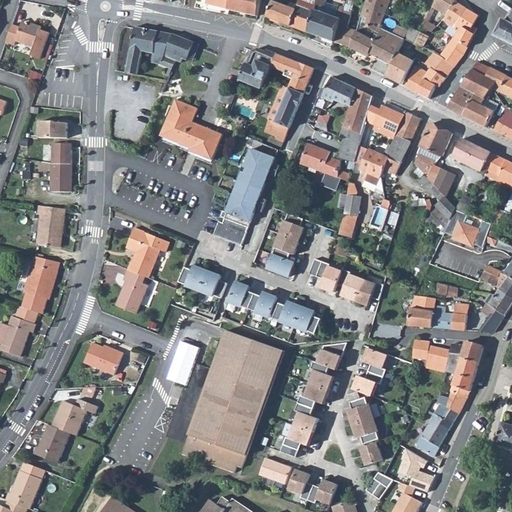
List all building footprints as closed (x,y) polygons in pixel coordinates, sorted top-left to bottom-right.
[(207,0),(207,4),(229,9),(231,0),(207,0)] [(231,0),(229,9),(258,16),(261,0),(231,0)] [(309,33),(317,0),(299,0),(296,10),(273,1),(267,17),(309,33)] [(317,0),(309,33),(335,42),(344,12),(345,7),(339,6),(327,2),(327,0),(317,0)] [(352,48),(369,57),(371,54),(376,57),(392,65),(406,40),(394,34),(381,28),(391,0),(366,0),(357,31),(352,46),(352,48)] [(448,15),(456,2),(457,0),(436,0),(433,7),(448,15)] [(467,8),(456,2),(448,15),(446,18),(444,20),(455,28),(467,8)] [(441,56),(456,66),(464,55),(475,34),(474,34),(477,28),(473,26),(479,16),(467,8),(455,28),(455,29),(451,26),(446,32),(454,37),(441,56)] [(352,14),(344,12),(335,42),(352,46),(357,31),(348,29),(352,14)] [(496,35),(511,43),(511,14),(507,22),(503,19),(496,35)] [(422,27),(433,33),(438,27),(429,22),(430,20),(427,19),(422,27)] [(6,42),(15,45),(17,41),(34,47),(31,56),(41,59),(50,33),(41,30),(42,27),(32,23),(31,26),(27,25),(21,27),(12,24),(6,42)] [(394,34),(406,40),(410,32),(398,26),(394,34)] [(127,73),(138,75),(143,51),(155,53),(154,56),(164,59),(161,65),(173,69),(176,61),(165,56),(173,35),(136,27),(127,73)] [(410,32),(406,40),(424,48),(430,37),(412,27),(410,32)] [(165,56),(176,61),(181,63),(183,58),(188,60),(193,49),(195,43),(195,42),(174,33),(173,35),(165,56)] [(193,62),(200,45),(195,43),(193,49),(188,60),(193,62)] [(241,80),(263,88),(272,67),(277,54),(268,50),(267,52),(259,47),(253,51),(241,80)] [(456,66),(441,56),(435,53),(426,64),(432,68),(446,78),(456,66)] [(313,69),(277,54),(272,67),(284,72),(285,70),(293,73),(287,87),(304,94),(313,69)] [(399,54),(392,65),(386,77),(403,87),(416,61),(399,54)] [(462,87),(479,95),(483,96),(491,87),(502,73),(478,62),(462,87)] [(416,66),(406,86),(430,99),(446,78),(432,68),(429,73),(416,66)] [(491,87),(495,89),(511,97),(511,77),(502,73),(491,87)] [(343,92),(347,83),(333,77),(327,90),(322,88),(319,96),(335,103),(336,101),(335,100),(340,91),(343,92)] [(336,101),(351,106),(352,107),(357,88),(347,83),(343,92),(340,91),(335,100),(336,101)] [(283,85),(269,119),(270,120),(266,132),(277,136),(277,138),(285,141),(304,94),(287,87),(283,85)] [(448,108),(465,117),(479,95),(462,87),(448,108)] [(352,107),(351,106),(344,127),(351,130),(363,134),(367,122),(371,105),(374,96),(357,88),(352,107)] [(465,117),(487,127),(499,104),(483,96),(479,95),(465,117)] [(176,100),(162,136),(191,148),(196,150),(195,153),(204,156),(214,160),(224,135),(194,122),(199,109),(176,100)] [(406,116),(383,105),(381,109),(371,105),(367,122),(397,136),(406,116)] [(495,129),(511,138),(511,111),(506,108),(495,129)] [(387,156),(390,158),(385,169),(397,175),(422,119),(407,112),(406,116),(397,136),(387,156)] [(331,114),(321,113),(320,121),(329,122),(331,114)] [(56,121),(39,121),(39,138),(68,138),(69,123),(56,123),(56,121)] [(421,146),(421,147),(443,156),(453,134),(431,123),(421,146)] [(349,136),(348,140),(359,146),(363,134),(351,130),(349,136)] [(463,139),(454,157),(455,159),(486,174),(487,174),(488,171),(483,168),(491,152),(463,139)] [(359,146),(348,140),(345,140),(339,158),(355,163),(359,146)] [(53,164),(73,164),(73,150),(71,150),(69,148),(69,143),(53,143),(53,164)] [(302,164),(327,173),(323,185),(337,191),(341,179),(350,182),(352,175),(340,170),(342,162),(335,159),(337,154),(331,152),(310,144),(302,164)] [(418,154),(420,154),(437,162),(443,156),(421,147),(418,154)] [(276,158),(252,149),(245,167),(248,168),(246,173),(243,172),(228,213),(223,211),(221,217),(225,219),(224,223),(219,222),(214,235),(243,246),(248,232),(247,232),(249,228),(250,228),(276,158)] [(363,186),(375,192),(377,188),(384,192),(383,178),(382,177),(385,169),(390,158),(387,156),(370,149),(369,150),(360,170),(369,173),(363,186)] [(486,174),(485,175),(511,188),(511,162),(491,152),(483,168),(488,171),(487,174),(486,174)] [(420,154),(415,164),(417,165),(415,167),(416,169),(419,167),(425,174),(435,185),(443,168),(435,165),(437,162),(420,154)] [(52,164),(52,192),(72,192),(73,164),(53,164),(52,164)] [(435,185),(447,197),(457,175),(443,168),(435,185)] [(419,180),(442,201),(447,197),(435,185),(425,174),(419,180)] [(345,214),(359,217),(361,197),(357,196),(358,192),(355,184),(350,183),(348,195),(345,214)] [(458,209),(467,212),(474,200),(465,195),(458,209)] [(437,206),(438,207),(452,219),(456,210),(457,208),(447,197),(442,201),(437,206)] [(385,199),(382,206),(390,209),(392,202),(385,199)] [(40,206),(39,214),(42,215),(38,245),(62,248),(67,209),(40,206)] [(432,214),(447,228),(452,219),(438,207),(432,214)] [(505,211),(498,208),(492,222),(498,225),(505,212),(505,211)] [(492,224),(484,221),(480,229),(466,223),(469,215),(456,210),(452,219),(447,228),(445,233),(453,236),(452,239),(474,248),(475,245),(484,248),(486,242),(496,246),(499,240),(494,237),(488,235),(489,232),(492,224)] [(304,219),(289,213),(286,221),(285,221),(280,234),(300,242),(305,228),(301,226),(304,219)] [(138,252),(133,262),(132,262),(129,270),(146,277),(150,278),(161,250),(166,252),(170,242),(135,228),(127,248),(138,252)] [(300,242),(280,234),(275,248),(276,248),(273,255),(288,261),(291,254),(295,255),(300,242)] [(511,246),(499,240),(496,246),(495,247),(511,251),(511,246)] [(180,241),(178,247),(185,250),(187,244),(180,241)] [(288,261),(273,255),(268,268),(290,277),(296,264),(288,261)] [(331,264),(316,258),(310,274),(324,279),(321,287),(336,292),(338,285),(343,272),(342,272),(330,267),(331,264)] [(511,259),(503,272),(508,275),(508,274),(511,276),(511,259)] [(44,314),(51,288),(53,289),(59,271),(33,264),(25,293),(27,293),(23,307),(39,313),(44,314)] [(502,271),(488,265),(485,271),(499,278),(502,271)] [(201,291),(209,271),(195,266),(193,270),(186,267),(179,282),(188,286),(201,291)] [(342,272),(343,272),(338,285),(345,287),(342,295),(356,300),(364,280),(351,275),(352,272),(344,269),(342,272)] [(129,270),(126,277),(129,278),(118,306),(137,314),(149,285),(143,283),(146,277),(129,270)] [(222,277),(209,271),(201,291),(215,296),(223,298),(228,283),(221,281),(222,277)] [(482,279),(496,286),(498,283),(503,286),(501,290),(511,297),(511,276),(508,274),(508,275),(503,272),(502,271),(499,278),(485,271),(482,279)] [(377,285),(364,280),(356,300),(370,305),(373,297),(380,300),(385,285),(378,282),(377,285)] [(251,287),(237,282),(229,302),(243,307),(244,306),(250,309),(256,293),(250,291),(251,287)] [(449,285),(439,282),(437,292),(448,295),(448,294),(449,285)] [(459,287),(449,285),(448,294),(458,297),(459,287)] [(492,294),(487,302),(498,310),(494,316),(492,313),(479,331),(495,333),(511,307),(511,297),(501,290),(497,295),(492,294)] [(263,296),(256,293),(250,309),(257,311),(257,312),(271,317),(279,297),(265,292),(263,296)] [(409,326),(453,329),(455,314),(446,313),(446,311),(446,307),(435,306),(436,299),(415,296),(413,302),(411,309),(409,326)] [(288,306),(280,303),(275,318),(282,321),(282,322),(295,327),(303,307),(289,302),(288,306)] [(453,329),(466,330),(470,305),(457,303),(456,314),(455,314),(453,329)] [(17,318),(35,324),(39,313),(23,307),(21,306),(17,318)] [(317,312),(303,307),(295,327),(309,332),(309,331),(317,334),(322,319),(315,316),(317,312)] [(17,318),(13,316),(9,326),(1,322),(0,325),(0,343),(3,344),(1,350),(22,357),(31,332),(34,333),(37,324),(35,324),(17,318)] [(181,401),(170,434),(188,440),(184,454),(235,473),(238,466),(243,468),(285,351),(227,331),(214,369),(199,364),(189,391),(185,403),(181,401)] [(414,358),(423,359),(423,366),(428,367),(427,368),(446,373),(446,371),(451,350),(430,346),(431,342),(416,340),(414,358)] [(348,342),(325,345),(323,349),(318,362),(318,363),(330,368),(338,370),(348,342)] [(467,342),(466,345),(462,357),(480,362),(485,347),(467,342)] [(111,348),(110,350),(94,343),(86,363),(115,375),(125,353),(111,348)] [(446,371),(457,374),(453,386),(454,386),(452,392),(468,397),(480,362),(462,357),(466,345),(453,344),(451,350),(446,371)] [(369,348),(364,362),(371,365),(369,371),(382,376),(385,369),(382,368),(387,354),(369,348)] [(147,358),(141,355),(138,360),(145,363),(147,358)] [(318,362),(315,361),(312,369),(315,370),(310,383),(330,390),(335,377),(328,374),(330,368),(318,363),(318,362)] [(382,376),(369,371),(366,378),(359,375),(354,389),(371,396),(376,383),(379,384),(382,376)] [(330,390),(310,383),(305,396),(302,395),(300,403),(315,409),(318,401),(325,404),(330,390)] [(181,401),(185,403),(189,391),(185,389),(181,401)] [(448,406),(460,413),(468,397),(452,392),(448,406)] [(349,411),(354,425),(374,418),(370,404),(369,404),(367,397),(351,402),(354,409),(349,411)] [(53,426),(71,433),(78,436),(88,411),(96,414),(99,407),(79,399),(76,406),(64,401),(53,426)] [(315,409),(300,403),(297,411),(299,412),(295,425),(315,432),(320,418),(312,416),(315,409)] [(434,415),(454,424),(460,413),(448,406),(440,404),(434,415)] [(423,435),(440,447),(454,424),(434,415),(429,424),(430,425),(423,435)] [(374,418),(354,425),(359,439),(363,437),(365,445),(381,439),(378,432),(379,432),(374,418)] [(511,424),(503,422),(497,444),(511,448),(511,424)] [(49,425),(40,447),(38,447),(35,454),(59,463),(71,433),(53,426),(49,425)] [(315,432),(295,425),(290,438),(287,437),(281,452),(297,457),(302,443),(310,446),(315,432)] [(417,446),(435,456),(440,448),(440,447),(423,435),(417,446)] [(378,443),(361,448),(367,466),(384,460),(378,443)] [(414,478),(411,487),(416,489),(428,492),(437,478),(421,472),(422,468),(424,470),(428,463),(406,450),(399,473),(414,478)] [(293,467),(267,458),(261,475),(286,484),(293,467)] [(7,500),(9,501),(29,508),(31,509),(47,471),(25,462),(12,494),(10,493),(7,500)] [(311,474),(297,469),(289,489),(303,494),(302,498),(309,501),(315,485),(308,483),(311,474)] [(379,472),(375,478),(382,483),(374,495),(381,500),(394,480),(379,472)] [(375,478),(367,490),(374,495),(382,483),(375,478)] [(322,488),(315,485),(309,501),(317,503),(318,500),(331,505),(339,485),(325,479),(322,488)] [(404,494),(393,511),(418,511),(423,504),(414,498),(416,489),(411,487),(401,484),(399,492),(404,494)] [(253,511),(233,498),(231,502),(223,497),(218,504),(211,500),(202,511),(134,511),(127,507),(123,511),(253,511)] [(103,511),(123,511),(127,507),(113,498),(103,511)] [(357,511),(353,500),(334,506),(336,511),(357,511)] [(9,501),(6,507),(0,504),(0,511),(27,511),(29,508),(9,501)]
